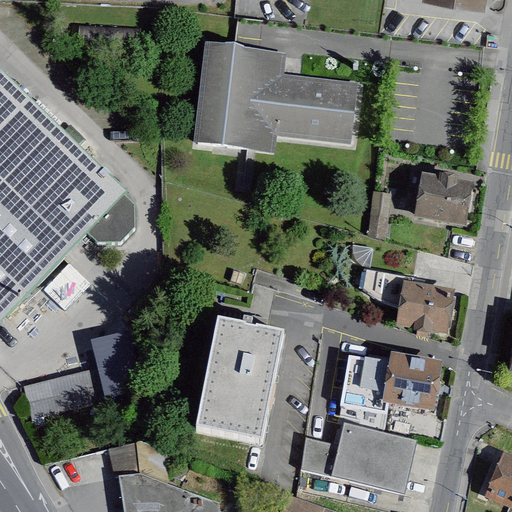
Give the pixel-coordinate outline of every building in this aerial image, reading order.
[(511,0),(444,0),(444,2),(509,12),(511,0)] [(364,65),(213,51),(203,151),(355,165),(364,65)] [(0,327),(129,196),(0,69),(0,327)] [(416,174),(410,216),(463,223),(469,182),(416,174)] [(445,247),(447,235),(421,230),(419,242),(445,247)] [(45,290),(66,309),(89,284),(68,265),(45,290)] [(395,284),(390,324),(444,331),(449,291),(395,284)] [(305,338),(227,322),(217,374),(205,434),(283,449),(305,338)] [(337,341),(326,414),(360,419),(370,346),(337,341)] [(387,356),(380,403),(431,411),(438,365),(387,356)] [(25,386),(34,418),(109,399),(102,366),(25,386)] [(310,438),(303,468),(405,492),(418,439),(340,420),(334,444),(310,438)] [(511,457),(508,456),(488,500),(511,510),(511,457)] [(222,511),(222,503),(141,474),(116,477),(120,511),(222,511)] [(340,511),(289,494),(282,511),(340,511)]
